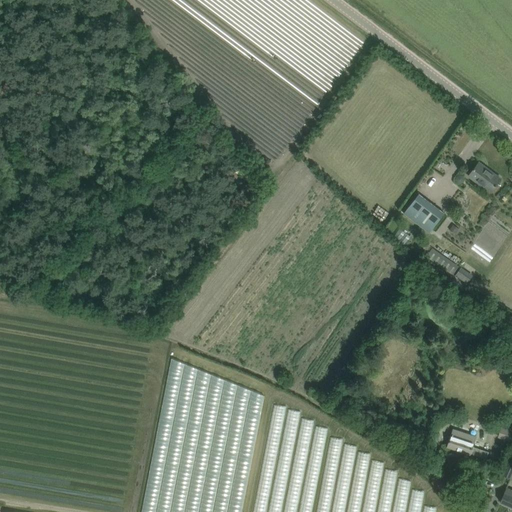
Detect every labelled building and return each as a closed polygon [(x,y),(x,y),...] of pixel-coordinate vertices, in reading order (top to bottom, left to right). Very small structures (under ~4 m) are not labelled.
[(468,176),(484,188),(490,193),(500,179),(478,163),(468,176)] [(429,233),(443,214),(418,194),(403,213),(429,233)] [(463,210),(455,222),(461,226),(468,214),(463,210)] [(430,249),(427,254),(438,261),(441,256),(430,249)] [(175,362),(151,511),(221,511),(242,385),(234,384),(221,472),(217,471),(232,380),(219,378),(220,375),(205,373),(205,369),(191,367),(191,364),(175,362)] [(248,389),(237,471),(241,472),(242,464),(244,465),(246,447),(251,447),(259,390),(248,389)] [(500,407),(495,412),(501,418),(506,413),(500,407)] [(511,431),(501,428),(498,437),(511,441),(511,431)] [(473,444),(474,440),(475,437),(452,430),(447,446),(469,454),(473,444)] [(502,456),(490,452),(487,459),(499,464),(502,456)] [(505,466),(501,475),(504,476),(507,478),(510,479),(511,473),(511,454),(508,453),(503,465),(505,466)] [(511,496),(510,496),(511,491),(505,488),(499,502),(511,507),(511,496)]
